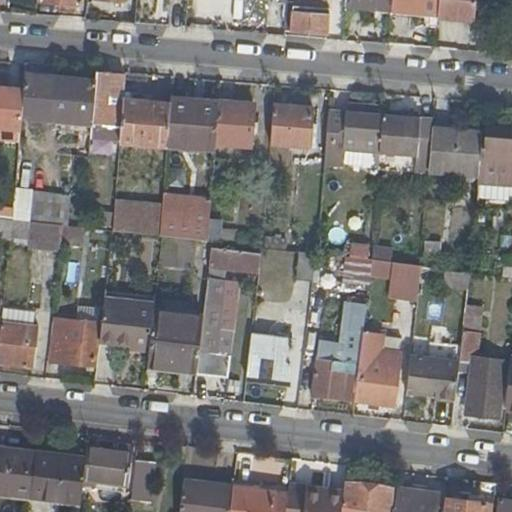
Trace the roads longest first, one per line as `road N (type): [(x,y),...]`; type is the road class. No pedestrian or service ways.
road 1 (residential): [(511,459),(0,398)]
road 2 (residential): [(0,38),(511,80)]
